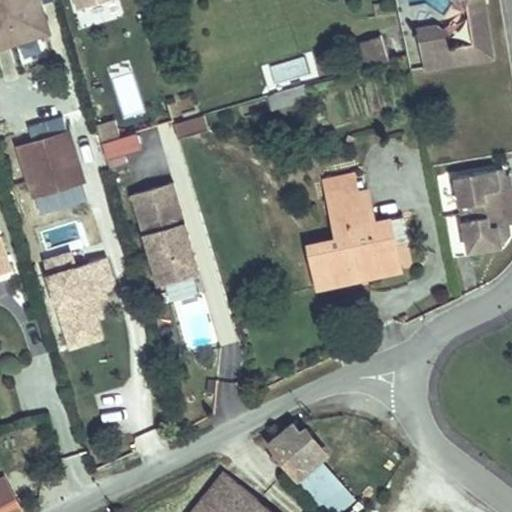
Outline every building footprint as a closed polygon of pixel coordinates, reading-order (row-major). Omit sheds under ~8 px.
[(0,0),(0,46),(48,32),(42,11),(32,14),(28,0),(0,0)] [(38,0),(28,0),(32,14),(42,11),(38,0)] [(76,0),(79,9),(111,0),(76,0)] [(118,0),(111,0),(79,9),(84,29),(124,18),(118,0)] [(483,0),(466,0),(473,43),(490,41),(483,0)] [(381,3),(374,4),(376,17),(383,16),(381,3)] [(436,26),(419,29),(425,68),(493,58),(490,41),(452,47),(450,36),(436,26)] [(383,38),(362,44),(369,66),(389,61),(383,38)] [(133,72),(114,77),(123,117),(142,113),(133,72)] [(302,86),(270,95),(274,109),(306,99),(302,86)] [(205,115),(174,124),(178,139),(209,129),(205,115)] [(21,147),(35,195),(83,180),(65,120),(39,128),(42,140),(21,147)] [(115,121),(97,127),(102,142),(121,137),(115,121)] [(130,134),(103,142),(108,160),(135,152),(130,134)] [(355,137),(349,135),(346,141),(352,144),(355,137)] [(504,168),(457,176),(469,251),(501,245),(510,234),(509,224),(511,223),(511,187),(511,186),(507,187),(505,178),(504,168)] [(354,173),(325,179),(328,193),(342,190),(343,196),(358,193),(354,173)] [(83,180),(35,195),(41,214),(89,199),(83,180)] [(174,183),(132,195),(158,285),(200,273),(174,183)] [(342,190),(328,193),(338,239),(310,245),(319,288),(355,280),(352,265),(362,263),(363,269),(399,261),(395,240),(390,218),(375,221),(368,190),(358,193),(343,196),(342,190)] [(403,215),(390,218),(395,240),(408,237),(403,215)] [(0,274),(11,271),(0,235),(0,274)] [(44,261),(49,275),(76,267),(71,253),(44,261)] [(49,275),(71,347),(102,337),(96,320),(103,318),(97,301),(95,295),(104,292),(110,290),(100,259),(76,267),(49,275)] [(352,265),(355,280),(401,270),(399,261),(363,269),(362,263),(352,265)] [(104,292),(95,295),(97,301),(106,298),(104,292)] [(207,392),(217,393),(218,381),(208,380),(207,392)] [(299,475),(319,457),(320,456),(292,424),(271,443),(277,451),(280,454),(299,475)] [(338,511),(355,498),(319,457),(299,475),(330,511),(338,511)] [(273,511),(225,473),(193,511),(273,511)] [(15,485),(26,506),(32,502),(22,482),(15,485)] [(0,511),(13,511),(26,506),(15,485),(0,492),(0,511)]
